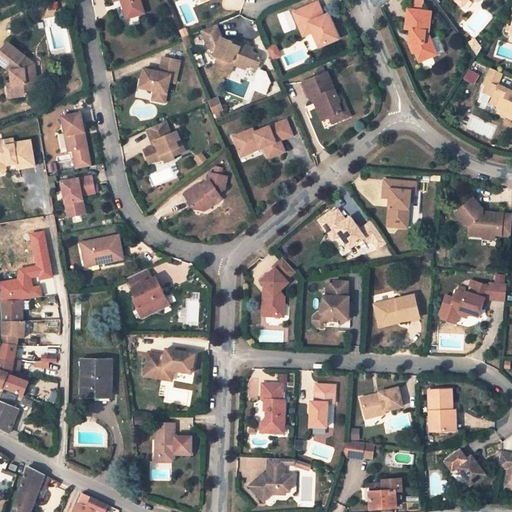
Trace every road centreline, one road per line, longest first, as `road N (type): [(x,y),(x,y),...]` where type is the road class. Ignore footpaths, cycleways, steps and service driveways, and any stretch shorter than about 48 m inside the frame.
road 1 (residential): [(228,260),(152,234),(127,204),(84,0)]
road 2 (residential): [(226,356),(462,363),(490,373),(511,394)]
road 3 (residential): [(403,117),(228,260)]
road 4 (residential): [(0,441),(143,511)]
road 5 (residential): [(217,511),(226,356)]
road 6 (residential): [(511,173),(475,164),(403,117)]
